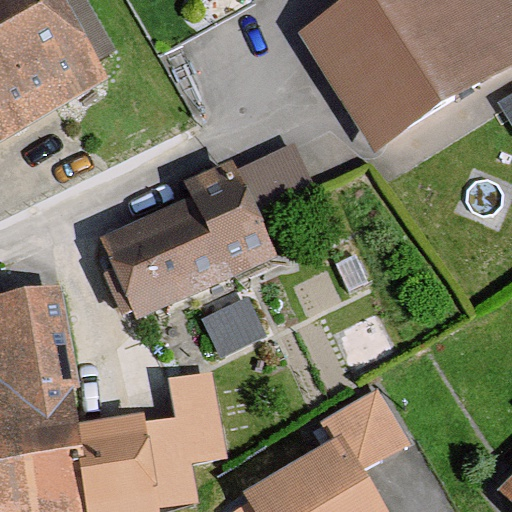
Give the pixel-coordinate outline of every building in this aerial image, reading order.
[(40,0),(0,0),(0,139),(90,89),(40,0)] [(511,18),(500,0),(353,0),(295,36),(370,156),(511,68),(511,18)] [(232,187),(92,237),(120,316),(260,266),(232,187)] [(211,314),(222,344),(269,326),(257,296),(211,314)] [(0,511),(156,511),(146,427),(66,436),(50,304),(0,309),(0,511)] [(370,511),(337,455),(240,511),(370,511)] [(511,511),(511,481),(494,499),(506,511),(511,511)]
